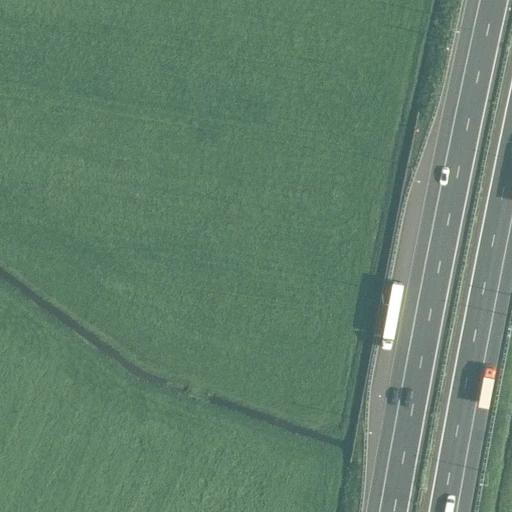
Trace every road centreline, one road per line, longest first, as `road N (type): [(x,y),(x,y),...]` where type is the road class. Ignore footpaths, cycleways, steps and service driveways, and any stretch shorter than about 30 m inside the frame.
road 1 (motorway): [(485,0),(382,511)]
road 2 (motorway): [(451,511),(511,183)]
